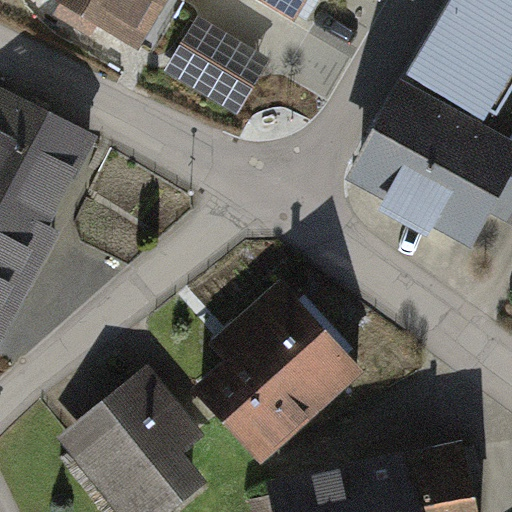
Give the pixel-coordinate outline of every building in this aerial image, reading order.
[(46,0),(51,3),(44,15),(83,38),(90,27),(129,50),(159,0),(46,0)] [(240,0),(293,32),(312,0),(240,0)] [(511,0),(438,0),(393,79),(475,127),(511,63),(511,0)] [(199,16),(166,72),(237,115),(270,58),(199,16)] [(511,148),(475,127),(393,79),(336,176),(459,248),(482,209),(511,157),(511,148)] [(9,94),(0,110),(0,201),(43,224),(92,137),(9,94)] [(511,157),(482,209),(511,226),(511,258),(508,266),(511,268),(511,157)] [(0,314),(43,224),(0,201),(0,314)] [(282,280),(186,374),(261,449),(357,355),(282,280)] [(197,445),(141,366),(51,429),(109,511),(167,511),(197,491),(175,460),(197,445)] [(284,487),(288,511),(478,511),(465,446),(284,487)]
